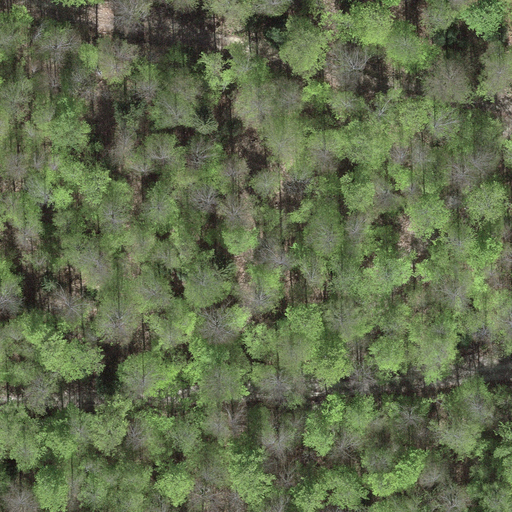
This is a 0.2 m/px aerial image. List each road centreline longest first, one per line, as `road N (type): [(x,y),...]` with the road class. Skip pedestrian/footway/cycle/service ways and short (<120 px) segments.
road 1 (track): [(0,3),(353,84),(511,106)]
road 2 (track): [(511,371),(0,403)]
road 3 (track): [(243,511),(403,272),(511,138)]
